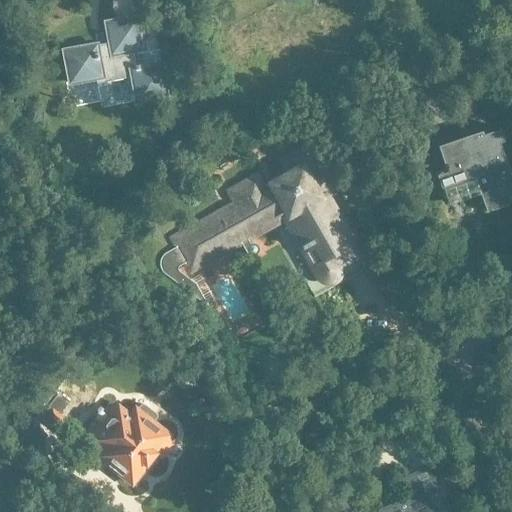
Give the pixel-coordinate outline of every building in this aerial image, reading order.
[(136,101),(168,95),(162,63),(136,68),(132,50),(143,48),(137,16),(105,22),(109,45),(96,47),(95,44),(63,51),(69,83),(97,77),(98,80),(131,74),(136,101)] [(482,135),(481,132),(437,147),(446,172),(436,176),(440,189),(443,189),(443,191),(446,190),(456,220),(466,217),(459,196),(477,190),(485,211),(489,210),(489,211),(506,205),(506,204),(511,201),(511,182),(499,143),(503,142),(499,129),(482,135)] [(166,236),(173,249),(164,254),(161,256),(159,260),(159,265),(160,271),(168,277),(206,306),(194,284),(178,271),(177,269),(178,266),(182,264),(188,275),(241,246),(246,254),(248,256),(252,257),(255,255),(257,252),(258,249),(257,246),(255,244),(252,243),(248,244),(247,242),(282,223),(314,282),(363,255),(330,197),(338,192),(324,167),(316,172),(302,146),(276,160),(283,172),(262,183),(256,171),(222,190),(228,201),(166,236)] [(79,416),(65,405),(68,401),(58,393),(48,405),(50,407),(41,418),(64,435),(79,416)] [(174,440),(171,437),(173,435),(134,404),(129,411),(117,403),(115,405),(109,400),(83,434),(90,439),(87,441),(99,450),(95,455),(131,483),(145,465),(144,464),(153,452),(161,458),(174,440)] [(434,511),(426,496),(439,489),(427,465),(400,479),(408,494),(376,510),(377,511),(350,511),(343,497),(317,510),(317,511),(434,511)]
